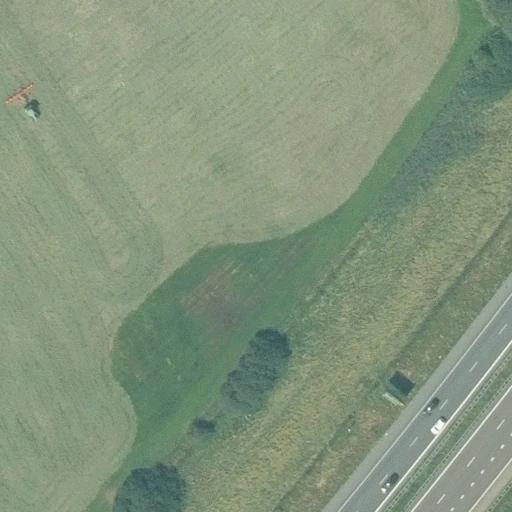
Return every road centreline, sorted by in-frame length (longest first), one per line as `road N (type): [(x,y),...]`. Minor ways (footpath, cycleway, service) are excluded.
road 1 (motorway): [(511,304),(349,511)]
road 2 (motorway): [(428,511),(511,410)]
